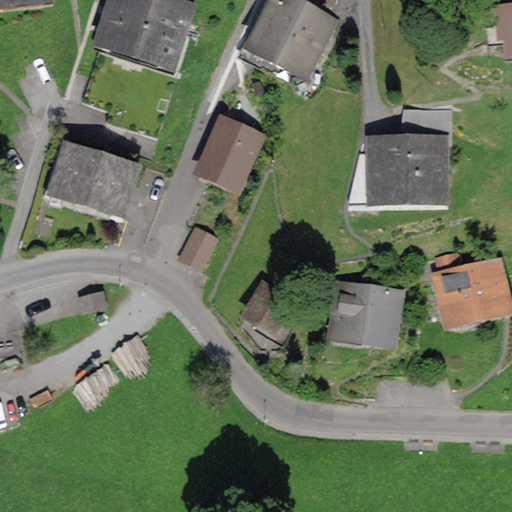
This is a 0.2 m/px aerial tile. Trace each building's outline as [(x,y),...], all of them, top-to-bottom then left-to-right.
[(171,0),(111,0),(81,97),(108,105),(104,117),(156,133),(178,61),(170,58),(187,5),(171,0)] [(263,0),(246,36),(301,63),(323,18),(296,5),(298,0),(263,0)] [(509,46),(511,46),(511,0),(506,0),(507,4),(499,4),(500,26),(508,25),(509,46)] [(228,101),(201,164),(236,179),(256,133),(246,129),(253,112),(228,101)] [(438,191),(437,141),(375,142),(375,192),(438,191)] [(91,155),(69,148),(57,186),(116,205),(129,167),(104,159),(106,152),(93,148),(91,155)] [(196,224),(181,253),(199,263),(214,234),(196,224)] [(441,273),(451,314),(501,302),(492,261),(441,273)] [(244,311),(285,334),(299,311),(291,306),(297,295),(288,289),(285,294),(262,280),(244,311)] [(337,328),(386,336),(393,290),(343,282),(337,328)] [(0,355),(21,351),(15,324),(0,327),(0,355)]
